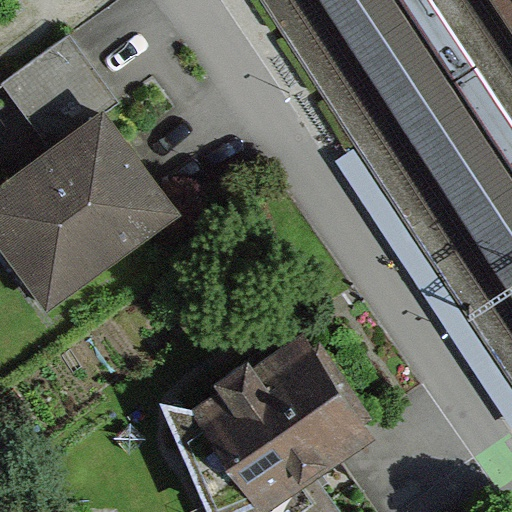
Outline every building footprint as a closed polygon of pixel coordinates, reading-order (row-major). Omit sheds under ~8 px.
[(156,0),(123,0),(110,8),(138,54),(175,31),(156,0)] [(511,178),(396,0),(318,0),(456,223),(511,306),(511,178)] [(511,0),(492,0),(511,30),(511,0)] [(116,91),(80,40),(17,85),(53,135),(116,91)] [(196,214),(120,114),(54,163),(0,203),(0,222),(67,311),(196,214)] [(389,439),(318,341),(218,414),(180,410),(222,511),(356,511),(333,480),(389,439)]
